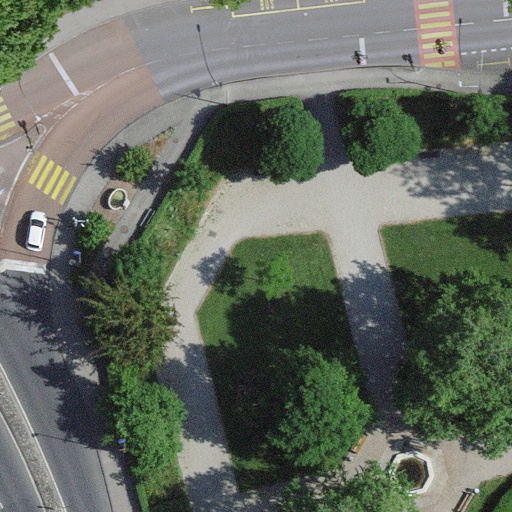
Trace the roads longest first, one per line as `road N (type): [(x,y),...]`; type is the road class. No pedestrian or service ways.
road 1 (tertiary): [(511,19),(186,51),(74,99)]
road 2 (tertiary): [(18,337),(19,266),(74,99)]
road 3 (primary): [(84,511),(60,426),(18,337)]
